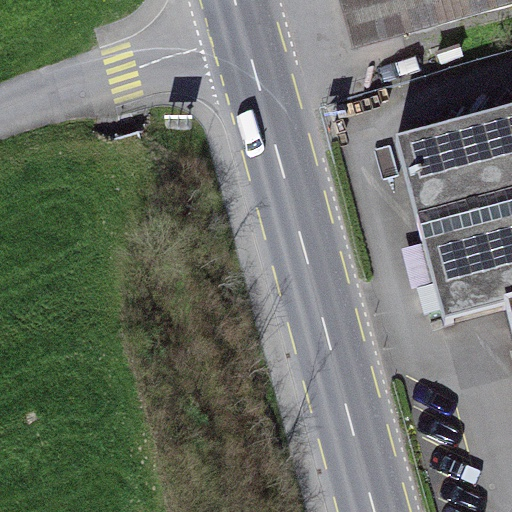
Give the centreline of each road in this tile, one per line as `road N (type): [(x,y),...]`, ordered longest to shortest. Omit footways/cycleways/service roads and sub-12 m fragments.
road 1 (secondary): [(233,0),(373,511)]
road 2 (track): [(0,115),(244,39)]
